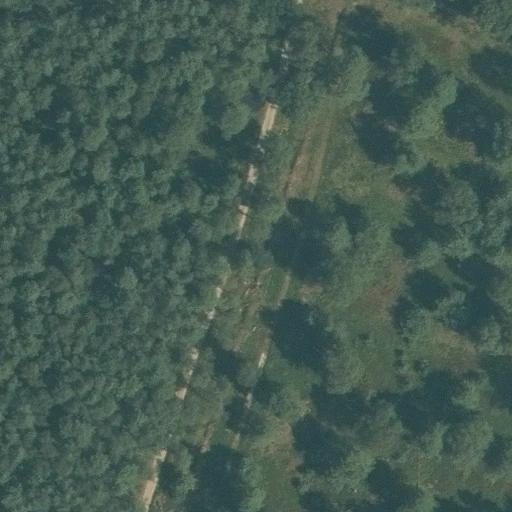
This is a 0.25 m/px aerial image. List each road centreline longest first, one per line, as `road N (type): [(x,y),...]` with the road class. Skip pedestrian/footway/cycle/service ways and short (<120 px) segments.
road 1 (track): [(143,511),(295,0)]
road 2 (unknown): [(361,0),(273,332),(211,511)]
